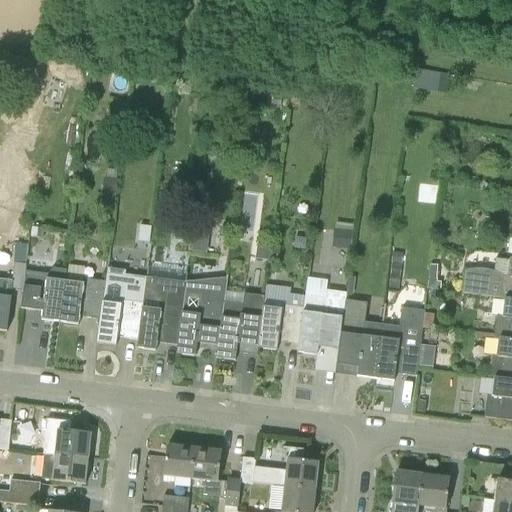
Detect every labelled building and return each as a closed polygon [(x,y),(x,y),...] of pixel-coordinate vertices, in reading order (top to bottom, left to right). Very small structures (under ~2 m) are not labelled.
[(51,72),(54,60),(34,55),(31,67),(51,72)] [(448,76),(415,71),(413,89),(445,94),(448,76)] [(282,97),(273,96),(272,106),(281,107),(282,97)] [(108,170),(107,179),(117,180),(118,171),(108,170)] [(114,202),(117,180),(107,179),(104,178),(101,201),(114,202)] [(195,223),(193,235),(203,236),(204,224),(195,223)] [(149,243),(150,228),(139,227),(138,242),(149,243)] [(43,239),(44,230),(31,228),(30,238),(43,239)] [(176,241),(186,242),(187,229),(177,228),(176,241)] [(350,250),(352,232),(333,230),(331,248),(350,250)] [(26,261),(28,245),(17,244),(15,260),(26,261)] [(268,261),(270,246),(257,244),(255,260),(268,261)] [(272,248),(270,261),(279,262),(281,250),(272,248)] [(393,253),(391,263),(402,264),(403,254),(393,253)] [(462,294),(499,299),(500,298),(511,299),(511,260),(509,260),(509,262),(496,260),(495,273),(493,272),(488,271),(480,270),(472,270),(464,272),(462,294)] [(0,331),(7,333),(12,298),(10,298),(11,291),(23,292),(25,272),(26,265),(14,264),(12,281),(0,279),(0,331)] [(391,264),(389,277),(399,278),(401,265),(391,264)] [(429,266),(429,279),(428,290),(440,291),(441,284),(437,284),(437,280),(437,267),(429,266)] [(41,321),(60,324),(65,282),(46,280),(47,275),(25,272),(23,292),(21,310),(34,312),(42,314),(41,321)] [(185,283),(177,346),(176,355),(196,357),(198,342),(205,343),(204,350),(217,352),(223,303),(225,304),(228,277),(226,277),(226,279),(186,283),(187,274),(186,274),(185,283)] [(398,291),(399,278),(389,277),(387,290),(398,291)] [(116,347),(118,334),(125,335),(125,340),(138,341),(145,281),(124,278),(124,283),(105,281),(105,282),(101,319),(97,344),(116,347)] [(138,341),(137,349),(156,352),(158,339),(165,340),(165,345),(177,346),(185,283),(146,278),(145,281),(138,341)] [(82,284),(65,282),(60,324),(80,326),(81,311),(88,312),(87,317),(101,319),(105,282),(82,280),(82,284)] [(345,301),(346,294),(325,291),(324,300),(306,298),(298,346),(297,354),(317,357),(318,344),(326,344),(325,349),(338,351),(345,301)] [(286,344),(298,346),(306,298),(265,293),(262,319),(259,349),(277,352),(278,339),(287,340),(286,344)] [(511,299),(500,298),(499,299),(504,300),(502,317),(497,317),(495,338),(499,339),(511,340),(511,299)] [(357,378),(375,380),(380,339),(363,337),(367,304),(345,301),(338,351),(336,367),(350,369),(351,364),(358,365),(357,378)] [(247,306),(225,304),(223,303),(217,352),(216,360),(235,362),(237,348),(245,349),(245,355),(258,357),(259,349),(262,319),(246,317),(247,306)] [(425,312),(402,309),(398,341),(380,339),(375,380),(394,383),(396,369),(403,370),(403,376),(416,378),(425,312)] [(425,314),(423,330),(431,331),(433,316),(425,314)] [(492,356),(489,378),(511,380),(511,340),(499,339),(497,357),(492,356)] [(421,346),(418,366),(432,368),(435,348),(421,346)] [(511,380),(489,378),(489,379),(494,380),(491,396),(487,396),(484,419),(511,422),(511,380)] [(418,400),(417,413),(425,414),(426,401),(418,400)] [(0,420),(0,450),(9,451),(12,422),(0,420)] [(48,421),(45,455),(45,456),(88,461),(91,434),(71,432),(72,423),(48,421)] [(192,480),(195,450),(167,447),(164,477),(192,480)] [(243,459),(241,484),(253,485),(253,484),(285,488),(285,487),(315,491),(319,464),(303,462),(304,451),(283,448),(283,450),(290,450),(287,472),(255,468),(256,460),(243,459)] [(238,508),(241,484),(228,482),(228,483),(218,482),(221,453),(195,450),(192,480),(205,482),(203,496),(226,498),(225,507),(238,508)] [(85,486),(88,461),(45,456),(45,455),(44,455),(41,479),(53,481),(53,482),(85,486)] [(418,511),(419,506),(423,477),(396,473),(390,511),(418,511)] [(450,480),(423,477),(419,506),(446,509),(450,480)] [(10,481),(9,492),(39,495),(40,484),(10,481)] [(511,482),(497,481),(494,503),(511,505),(511,482)] [(313,511),(315,491),(285,487),(285,488),(282,511),(313,511)] [(0,503),(37,507),(39,495),(9,492),(0,491),(0,503)] [(164,497),(163,506),(162,511),(187,511),(189,500),(164,497)] [(511,511),(511,505),(494,503),(492,511),(511,511)]
